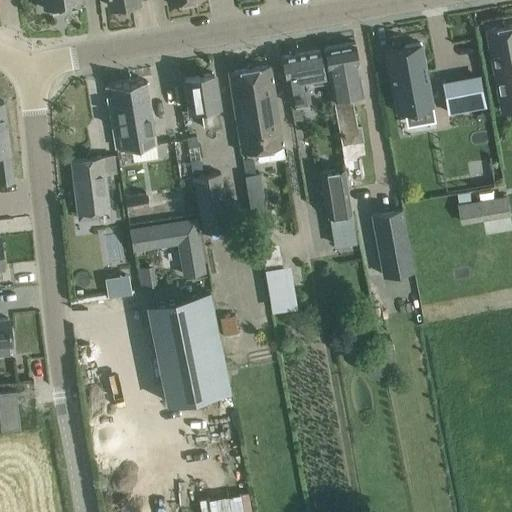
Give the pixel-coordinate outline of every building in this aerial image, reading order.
[(81,0),(43,0),(44,9),(82,3),(81,0)] [(511,23),(487,28),(503,111),(511,109),(511,23)] [(345,167),(343,167),(348,197),(365,195),(364,186),(360,159),(365,158),(360,125),(355,125),(351,97),(363,95),(358,62),(354,42),(323,48),(327,68),(332,100),(345,167)] [(420,42),(385,49),(396,112),(404,110),(432,105),(420,42)] [(285,75),(289,98),(290,104),(309,101),(305,78),(310,77),(311,80),(312,83),(325,81),(327,78),(324,59),(321,60),(319,49),(281,55),(285,75)] [(283,157),(272,83),(269,64),(228,70),(231,90),(240,154),(256,151),(258,161),(283,157)] [(184,78),(187,97),(189,111),(200,110),(203,127),(219,124),(216,108),(219,107),(213,73),(184,78)] [(482,77),(442,84),(447,111),(475,107),(487,105),(482,77)] [(110,85),(120,148),(155,143),(145,79),(110,85)] [(0,182),(13,181),(3,101),(0,100),(0,182)] [(301,107),(291,108),(293,121),(302,119),(301,107)] [(198,164),(200,163),(195,135),(184,137),(190,170),(199,169),(198,164)] [(103,175),(116,175),(113,155),(71,160),(78,218),(97,216),(96,212),(108,210),(103,175)] [(351,213),(348,197),(342,167),(319,171),(326,216),(351,213)] [(230,226),(221,171),(192,176),(201,231),(230,226)] [(245,175),(247,188),(252,214),(265,212),(258,173),(245,175)] [(470,191),(458,193),(459,201),(471,199),(470,191)] [(147,205),(145,192),(124,196),(127,209),(147,205)] [(477,199),(459,203),(463,222),(481,219),(477,199)] [(414,270),(402,207),(371,213),(383,276),(414,270)] [(196,216),(130,226),(133,248),(178,241),(183,275),(205,271),(196,216)] [(107,252),(128,247),(122,224),(102,229),(107,252)] [(151,264),(137,267),(140,287),(155,284),(151,264)] [(288,264),(263,268),(270,308),(295,304),(288,264)] [(83,301),(109,299),(108,272),(82,273),(83,301)] [(210,290),(148,303),(168,402),(230,390),(210,290)] [(11,342),(8,318),(0,318),(0,352),(10,351),(9,342),(11,342)] [(391,337),(379,339),(382,353),(393,351),(391,337)] [(15,390),(0,391),(0,424),(0,428),(19,426),(15,390)]
